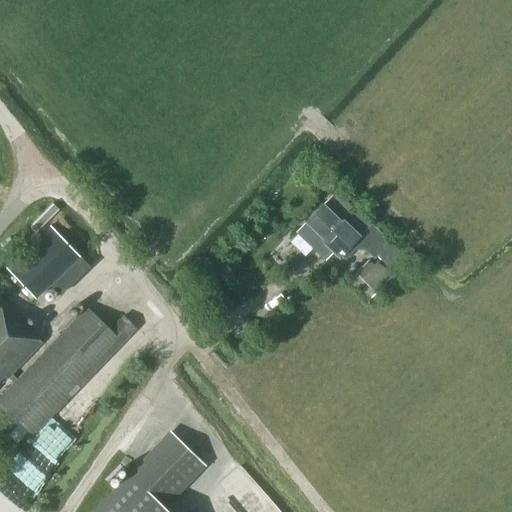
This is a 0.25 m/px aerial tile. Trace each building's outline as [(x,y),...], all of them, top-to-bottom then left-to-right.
[(388,243),(335,192),(322,205),(296,232),(324,259),(331,252),(338,258),(354,240),(373,258),(388,243)] [(35,233),(59,210),(52,204),(29,227),(35,233)] [(4,267),(35,300),(50,286),(59,295),(89,266),(49,224),(4,267)] [(406,263),(387,245),(376,257),(395,275),(406,263)] [(369,300),(388,280),(368,259),(348,280),(369,300)] [(188,296),(212,325),(234,307),(210,278),(188,296)] [(0,298),(6,305),(15,296),(6,288),(0,293),(0,298)] [(16,379),(11,374),(41,342),(28,330),(30,327),(6,305),(0,298),(0,384),(7,378),(12,383),(0,396),(0,408),(17,425),(26,434),(30,438),(134,330),(121,317),(108,331),(85,308),(16,379)] [(16,443),(26,434),(17,425),(8,434),(16,443)] [(89,511),(170,511),(165,507),(205,465),(168,430),(89,511)] [(243,511),(286,511),(262,482),(236,504),(243,511)]
